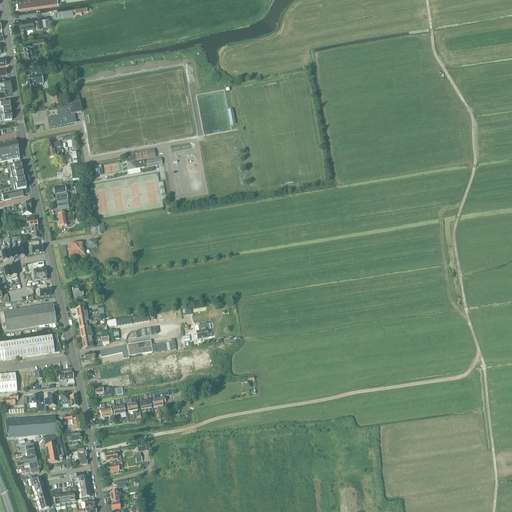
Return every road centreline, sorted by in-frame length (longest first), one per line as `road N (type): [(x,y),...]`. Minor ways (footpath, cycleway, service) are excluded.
road 1 (track): [(426,0),(433,50),(471,115),(475,156),(453,240),(484,362),(492,511)]
road 2 (track): [(478,352),(462,376),(221,416),(92,451)]
road 3 (tertiary): [(104,511),(50,255)]
